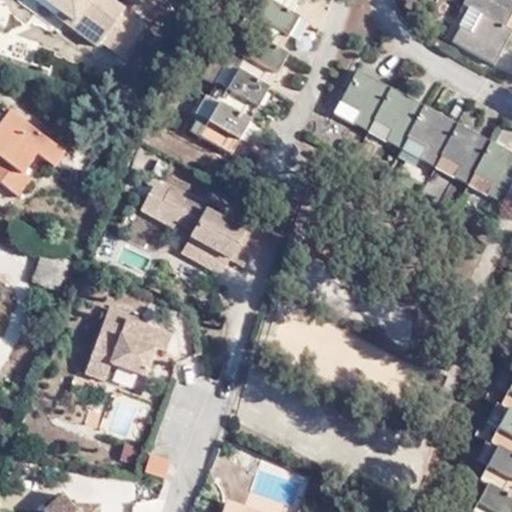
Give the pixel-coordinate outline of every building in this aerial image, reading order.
[(59,0),(70,8),(65,16),(97,38),(101,33),(125,51),(150,18),(126,0),(59,0)] [(236,47),(227,63),(237,69),(227,86),(217,81),(208,98),(219,104),(210,121),(199,114),(190,131),(233,154),(289,53),(282,50),(301,17),(292,12),(297,0),(263,0),(256,14),(246,9),(237,24),(256,34),(247,53),(236,47)] [(511,0),(461,0),(459,4),(479,16),(468,33),(458,27),(447,43),(490,68),(511,32),(504,28),(511,11),(511,0)] [(237,69),(227,63),(217,81),(227,86),(237,69)] [(358,114),(351,125),(367,133),(373,123),(390,131),(384,143),(401,151),(407,141),(424,150),(418,161),(433,169),(439,159),(458,168),(451,179),(466,187),(473,177),(491,187),(485,198),(497,204),(511,179),(511,156),(356,70),(338,103),(358,114)] [(208,98),(199,114),(210,121),(219,104),(208,98)] [(333,115),(351,125),(358,114),(338,103),(333,115)] [(8,111),(0,121),(0,175),(26,194),(38,180),(27,170),(40,153),(56,166),(67,153),(8,111)] [(373,123),(367,133),(384,143),(390,131),(373,123)] [(407,141),(401,151),(418,161),(424,150),(407,141)] [(433,169),(451,179),(458,168),(439,159),(433,169)] [(466,187),(485,198),(491,187),(473,177),(466,187)] [(191,230),(244,261),(259,233),(170,184),(156,210),(175,220),(178,216),(194,225),(191,230)] [(336,241),(321,232),(311,248),(328,258),(336,241)] [(124,320),(105,313),(86,367),(106,375),(112,357),(146,370),(157,341),(166,345),(172,328),(128,312),(124,320)] [(511,511),(511,387),(501,408),(509,414),(491,445),(500,451),(482,482),(488,486),(474,511),(511,511)] [(148,464),(167,471),(173,454),(153,447),(148,464)] [(98,511),(99,499),(71,499),(64,489),(44,505),(50,511),(98,511)] [(259,511),(223,499),(218,511),(259,511)]
